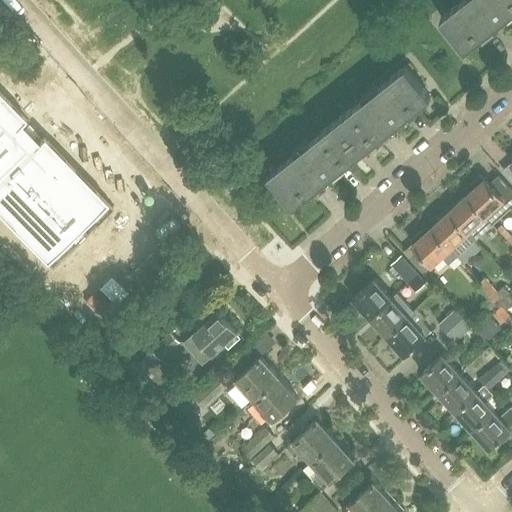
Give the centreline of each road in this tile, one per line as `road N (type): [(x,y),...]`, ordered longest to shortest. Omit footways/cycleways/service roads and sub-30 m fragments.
road 1 (residential): [(283,288),(15,0)]
road 2 (residential): [(511,82),(283,288)]
road 3 (residential): [(480,511),(283,288)]
